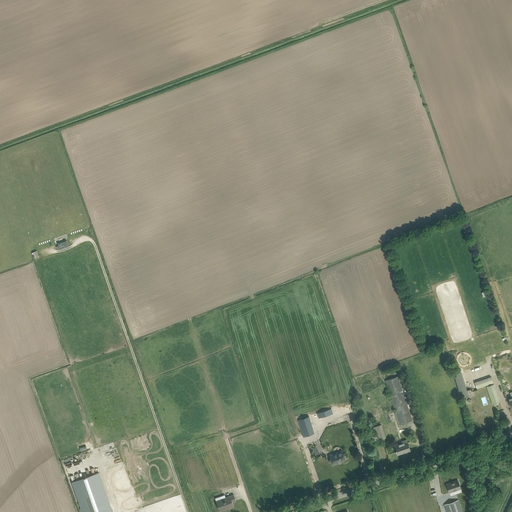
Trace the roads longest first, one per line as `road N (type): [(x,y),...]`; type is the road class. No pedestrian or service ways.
road 1 (track): [(56,251),(92,239),(187,511)]
road 2 (unknown): [(322,501),(273,351),(299,337),(312,342),(338,417)]
road 3 (unclassified): [(291,511),(511,435)]
